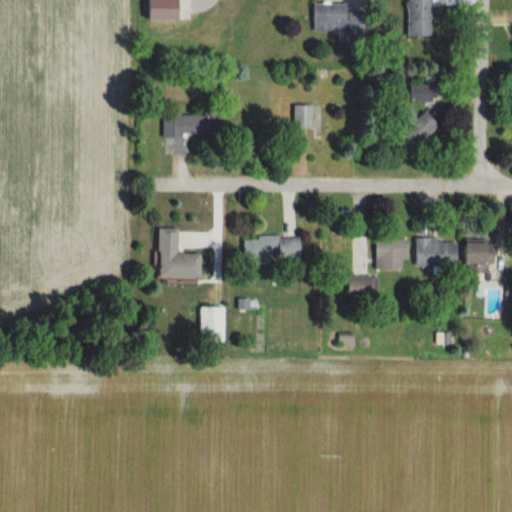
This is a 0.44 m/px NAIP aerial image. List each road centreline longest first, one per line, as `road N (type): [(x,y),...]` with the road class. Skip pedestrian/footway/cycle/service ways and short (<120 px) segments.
road 1 (residential): [(511,188),(129,186)]
road 2 (residential): [(482,188),(486,0)]
